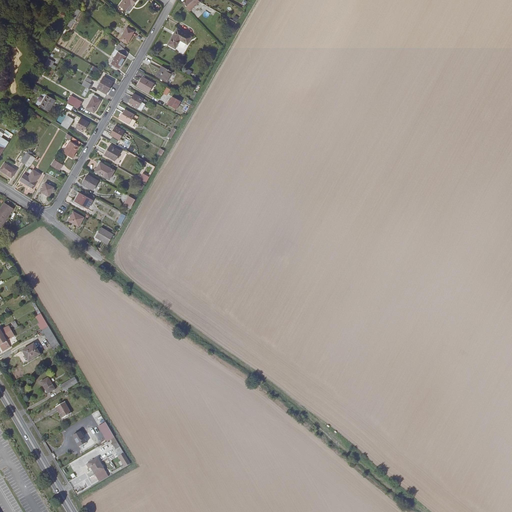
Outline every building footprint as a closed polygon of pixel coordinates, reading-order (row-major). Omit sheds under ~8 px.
[(137,0),(123,0),(119,6),(128,13),(134,6),(133,6),(137,0)] [(186,0),(182,4),(190,12),(200,2),(197,0),(186,0)] [(77,8),(67,26),(70,28),(80,11),(77,8)] [(134,32),(127,27),(120,40),(127,44),(134,32)] [(177,29),(168,45),(175,49),(180,40),(188,45),(192,37),(177,29)] [(115,49),(118,51),(116,56),(111,65),(119,69),(128,52),(119,44),(115,49)] [(51,67),(54,62),(48,58),(45,64),(51,67)] [(162,66),(156,76),(167,83),(173,72),(162,66)] [(104,76),(97,88),(106,94),(113,82),(104,76)] [(142,77),(137,86),(148,93),(154,83),(142,77)] [(89,89),(92,85),(85,80),(82,85),(89,89)] [(167,96),(170,89),(166,87),(162,93),(167,96)] [(138,108),(141,102),(143,99),(134,93),(128,103),(138,108)] [(45,99),(40,107),(48,112),(55,100),(47,95),(45,99)] [(78,109),(82,102),(71,95),(67,102),(78,109)] [(99,98),(94,95),(86,109),(94,113),(101,101),(98,99),(99,98)] [(171,96),(167,105),(177,109),(181,100),(171,96)] [(186,113),(191,105),(188,103),(187,105),(185,104),(182,111),(186,113)] [(125,109),(119,119),(133,126),(138,117),(125,109)] [(67,129),(74,119),(67,115),(61,125),(67,129)] [(80,118),(75,127),(83,132),(88,122),(80,118)] [(124,131),(115,126),(110,135),(119,140),(124,131)] [(0,154),(8,142),(0,136),(0,154)] [(70,141),(63,153),(72,158),(74,155),(79,147),(70,141)] [(106,151),(107,151),(105,156),(115,161),(121,151),(110,145),(106,151)] [(25,164),(31,155),(27,153),(21,161),(25,164)] [(30,167),(35,158),(31,155),(25,164),(30,167)] [(0,170),(11,178),(16,170),(4,162),(0,169),(0,170)] [(61,166),(53,162),(51,167),(59,171),(61,166)] [(100,162),(94,172),(109,180),(114,170),(100,162)] [(138,178),(146,183),(155,166),(146,162),(138,178)] [(28,177),(23,174),(19,180),(28,186),(27,187),(31,190),(37,183),(35,182),(40,175),(33,170),(28,177)] [(87,175),(82,184),(93,190),(98,181),(87,175)] [(54,188),(45,183),(40,192),(49,197),(51,192),(54,193),(55,190),(53,189),(54,188)] [(91,202),(92,200),(78,192),(72,202),(83,209),(84,207),(85,206),(88,208),(91,202)] [(130,209),(135,199),(128,196),(123,206),(130,209)] [(88,208),(85,206),(84,207),(87,209),(88,209),(91,211),(95,204),(91,202),(88,208)] [(9,212),(10,212),(13,208),(4,203),(0,209),(0,227),(0,228),(3,224),(2,223),(9,212)] [(3,224),(10,212),(9,212),(2,223),(3,224)] [(73,212),(68,221),(79,226),(84,218),(73,212)] [(126,216),(122,214),(117,222),(121,224),(126,216)] [(100,228),(95,237),(108,244),(113,235),(100,228)] [(44,329),(49,327),(48,325),(41,314),(39,315),(36,316),(44,329)] [(0,337),(11,331),(8,326),(1,330),(0,329),(0,337)] [(53,350),(60,346),(49,327),(44,329),(42,331),(53,350)] [(0,346),(3,352),(10,347),(6,340),(14,336),(11,331),(0,337),(0,346)] [(34,344),(22,351),(25,356),(24,357),(27,362),(40,354),(34,344)] [(55,390),(48,377),(40,382),(47,394),(55,390)] [(63,391),(78,383),(74,377),(60,386),(63,391)] [(65,402),(56,407),(62,419),(71,413),(65,402)] [(111,439),(114,437),(105,422),(99,426),(108,441),(111,439)] [(80,447),(82,446),(84,449),(90,446),(88,442),(87,443),(80,432),(73,436),(80,447)] [(116,449),(120,447),(114,437),(111,439),(114,444),(116,449)] [(130,464),(124,453),(119,456),(125,467),(130,464)] [(98,479),(107,474),(98,458),(88,464),(91,468),(98,479)] [(81,487),(90,482),(85,474),(70,482),(72,487),(79,483),(81,487)] [(100,482),(109,477),(107,474),(98,479),(100,482)]
